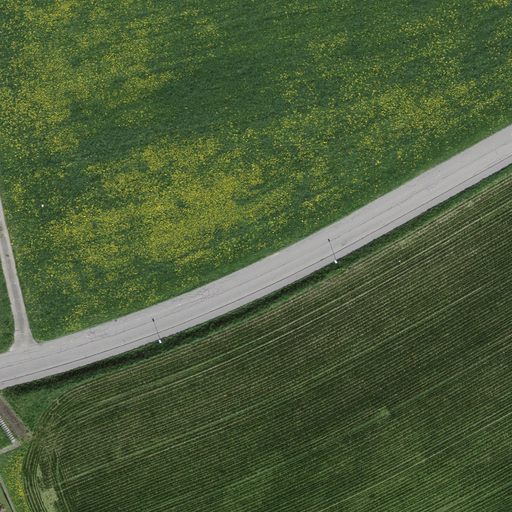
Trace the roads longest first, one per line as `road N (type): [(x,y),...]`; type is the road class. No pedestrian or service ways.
road 1 (unclassified): [(0,369),(139,327),(254,279),(511,140)]
road 2 (track): [(30,361),(0,225)]
